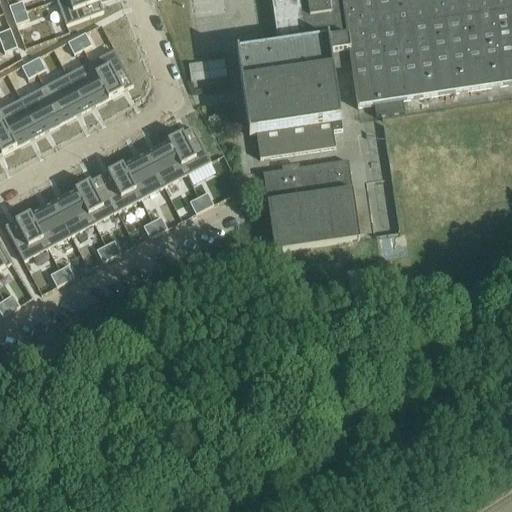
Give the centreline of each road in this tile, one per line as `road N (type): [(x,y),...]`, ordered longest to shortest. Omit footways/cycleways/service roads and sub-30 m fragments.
road 1 (residential): [(0,199),(170,110),(176,95),(142,0)]
road 2 (track): [(297,511),(511,371)]
road 3 (residential): [(0,359),(214,230)]
